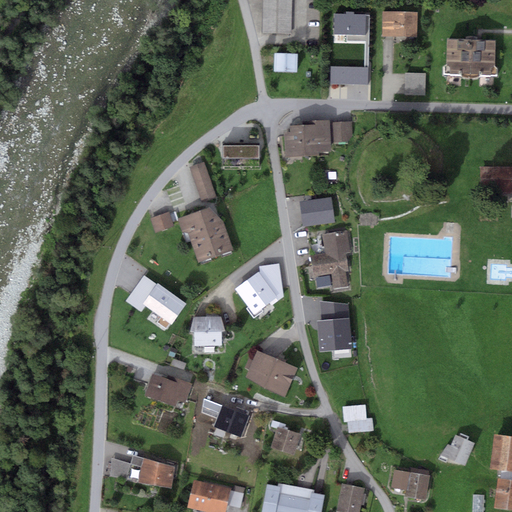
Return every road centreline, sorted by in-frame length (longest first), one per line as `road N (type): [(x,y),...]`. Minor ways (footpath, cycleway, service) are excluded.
road 1 (residential): [(265,108),(229,121),(165,175),(117,252),(102,312),(92,511)]
road 2 (residential): [(389,511),(345,447),(312,370),(265,108)]
road 3 (residential): [(265,108),(511,110)]
